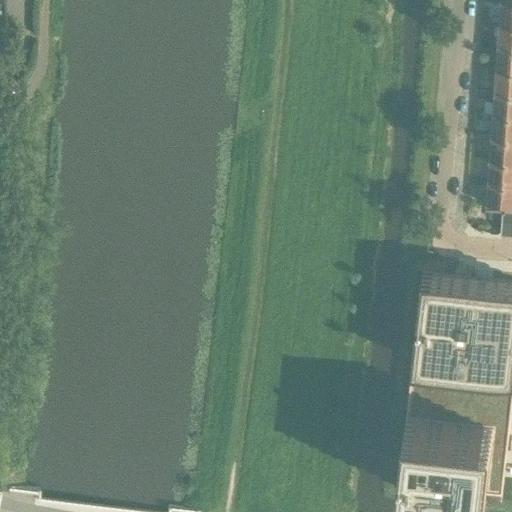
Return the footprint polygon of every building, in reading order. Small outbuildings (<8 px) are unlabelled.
[(511,0),(500,0),(499,23),(511,23),(511,0)] [(511,23),(499,23),(497,45),(511,46),(511,23)] [(511,46),(497,45),(496,68),(511,69),(511,46)] [(511,69),(496,68),(494,91),(511,92),(511,69)] [(511,92),(494,91),(492,113),(511,114),(511,92)] [(511,114),(492,113),(491,136),(511,137),(511,114)] [(511,137),(491,136),(489,159),(511,160),(511,137)] [(511,160),(489,159),(488,181),(511,183),(511,160)] [(486,205),(502,206),(511,206),(511,183),(488,181),(486,205)] [(500,231),(511,231),(511,206),(502,206),(500,231)] [(406,417),(398,489),(485,499),(486,489),(503,491),(505,473),(501,473),(502,466),(502,459),(506,459),(510,428),(511,408),(511,280),(475,277),(433,272),(432,282),(422,281),(414,352),(406,417)]
